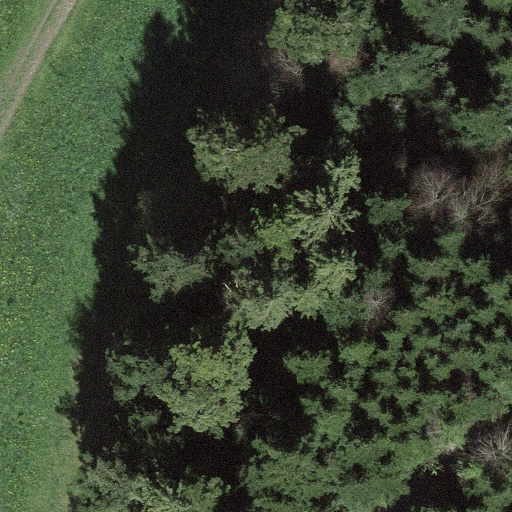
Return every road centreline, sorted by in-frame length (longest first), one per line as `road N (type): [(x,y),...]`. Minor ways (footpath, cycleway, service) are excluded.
road 1 (track): [(400,511),(511,410)]
road 2 (track): [(64,0),(0,120)]
